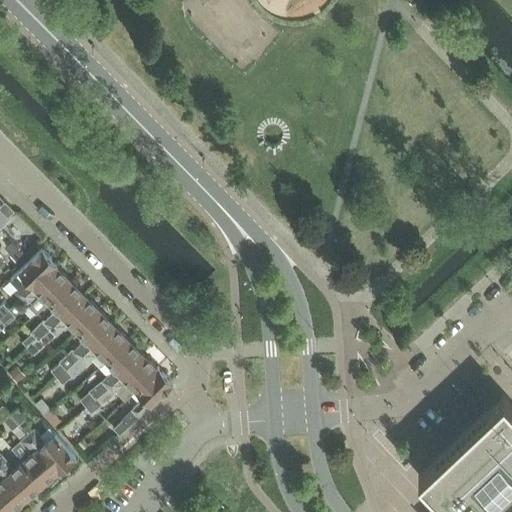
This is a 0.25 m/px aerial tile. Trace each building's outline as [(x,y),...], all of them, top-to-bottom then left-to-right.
[(9,217),(15,210),(5,200),(0,205),(0,226),(1,228),(11,219),(9,217)] [(22,297),(56,263),(42,247),(19,269),(28,279),(25,282),(24,281),(15,290),(3,302),(10,308),(22,297)] [(69,277),(56,263),(22,297),(36,311),(48,299),(69,277)] [(50,328),(85,293),(69,277),(48,299),(57,309),(55,312),(53,310),(44,319),(43,318),(31,330),(32,332),(23,340),(29,347),(50,328)] [(78,330),(100,309),(85,293),(50,328),(29,347),(34,353),(56,332),(57,333),(66,324),(65,322),(68,320),(78,330)] [(3,302),(0,305),(0,317),(10,308),(3,302)] [(10,308),(0,317),(6,324),(16,314),(10,308)] [(79,358),(114,323),(100,309),(78,330),(87,340),(84,342),(83,341),(74,350),(72,348),(60,359),(61,361),(51,369),(58,376),(79,358)] [(106,360),(129,338),(114,323),(79,358),(58,376),(63,383),(72,374),(74,376),(87,363),(87,364),(96,355),(95,353),(98,351),(106,360)] [(108,388),(143,352),(129,338),(106,360),(116,369),(113,372),(112,371),(102,380),(102,379),(89,389),(90,390),(81,398),(87,406),(108,388)] [(136,389),(157,367),(143,352),(108,388),(87,406),(91,411),(115,392),(124,401),(135,390),(136,389)] [(18,366),(11,372),(18,381),(26,375),(18,366)] [(158,366),(157,367),(136,389),(146,399),(143,402),(141,400),(133,408),(133,407),(122,417),(123,418),(114,427),(120,433),(173,382),(158,366)] [(23,378),(17,382),(24,389),(29,385),(23,378)] [(511,511),(511,402),(503,393),(418,473),(448,505),(454,511),(511,511)] [(45,415),(51,410),(41,398),(35,403),(45,415)] [(11,413),(20,423),(26,417),(17,407),(11,413)] [(51,410),(45,415),(54,425),(60,420),(51,410)] [(23,427),(20,423),(11,413),(4,419),(21,438),(20,439),(29,451),(31,449),(33,452),(24,459),(44,482),(58,470),(59,471),(60,470),(23,427)] [(49,425),(39,434),(34,428),(33,429),(28,423),(23,427),(60,470),(76,457),(49,425)] [(12,466),(3,455),(0,450),(0,463),(28,496),(44,482),(24,459),(12,469),(11,467),(12,466)] [(0,495),(12,509),(28,496),(0,463),(0,476),(1,478),(0,479),(0,495)] [(0,511),(8,511),(12,509),(0,495),(0,511)]
